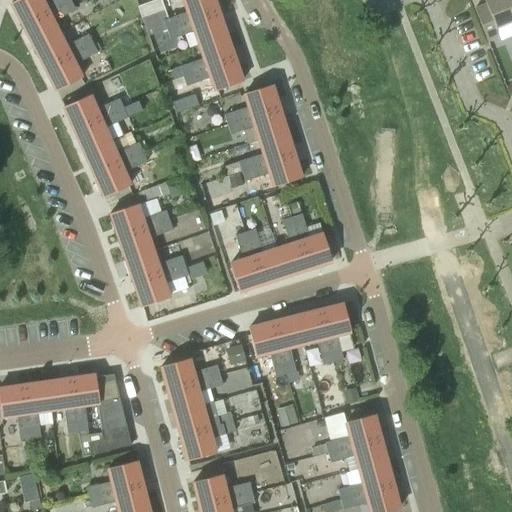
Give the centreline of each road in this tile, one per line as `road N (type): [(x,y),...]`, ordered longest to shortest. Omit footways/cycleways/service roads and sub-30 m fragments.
road 1 (residential): [(125,340),(71,189),(19,75),(0,58)]
road 2 (residential): [(256,0),(302,75),(362,269)]
road 3 (residential): [(362,269),(431,511)]
road 4 (residential): [(125,340),(362,269)]
road 5 (residential): [(172,511),(125,340)]
road 6 (residential): [(511,128),(472,104),(431,0)]
road 7 (residential): [(0,359),(125,340)]
